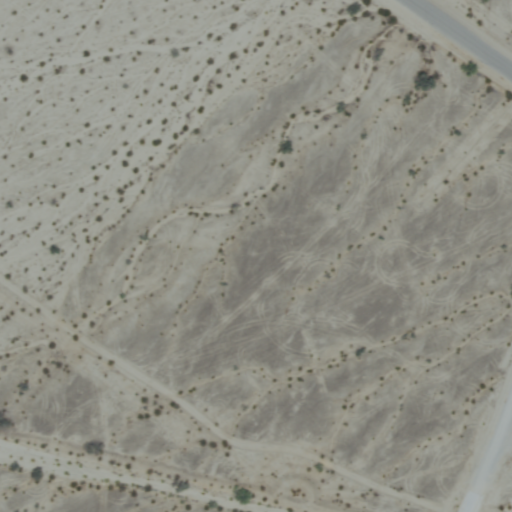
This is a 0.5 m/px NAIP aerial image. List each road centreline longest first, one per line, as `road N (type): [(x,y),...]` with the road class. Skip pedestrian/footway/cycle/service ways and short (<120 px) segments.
road 1 (track): [(511,377),(457,511)]
road 2 (tertiary): [(511,70),(411,0)]
